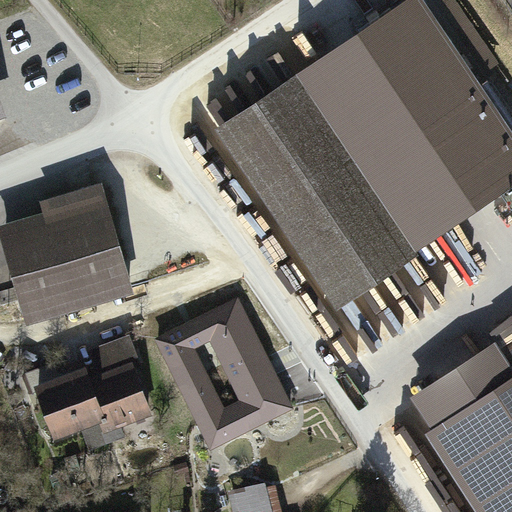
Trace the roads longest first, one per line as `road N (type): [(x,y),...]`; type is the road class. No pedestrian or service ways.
road 1 (residential): [(140,116),(258,268),(421,511)]
road 2 (residential): [(140,116),(314,0)]
road 3 (residential): [(0,179),(140,116)]
road 4 (residential): [(41,0),(140,116)]
